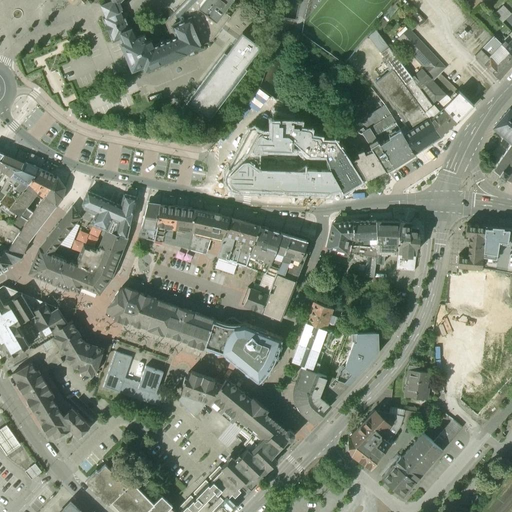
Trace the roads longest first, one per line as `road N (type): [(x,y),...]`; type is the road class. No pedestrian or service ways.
road 1 (tertiary): [(325,207),(246,201),(84,169),(29,140),(0,103)]
road 2 (secondary): [(320,439),(353,414),(411,345),(436,271),(439,203)]
road 3 (residential): [(156,271),(229,297),(243,313),(288,330),(325,207)]
road 4 (secondary): [(439,203),(427,218),(422,269),(396,339),(328,414),(320,439)]
road 5 (residential): [(0,381),(69,484),(100,511)]
road 6 (secondary): [(439,203),(475,127),(511,83)]
